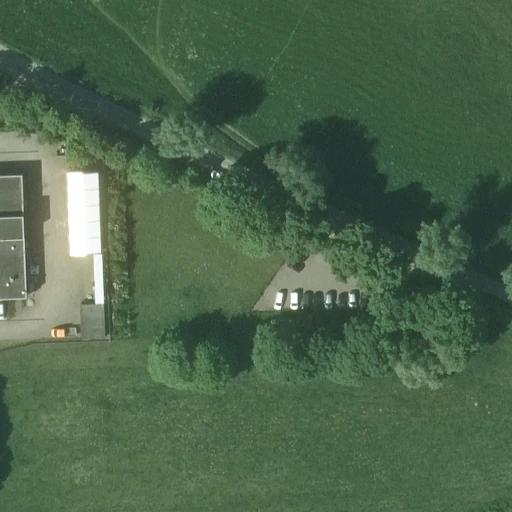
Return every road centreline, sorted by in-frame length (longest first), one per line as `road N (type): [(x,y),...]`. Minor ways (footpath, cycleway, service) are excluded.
road 1 (unclassified): [(0,52),(511,296)]
road 2 (track): [(442,263),(368,296),(324,276),(318,247),(331,213)]
